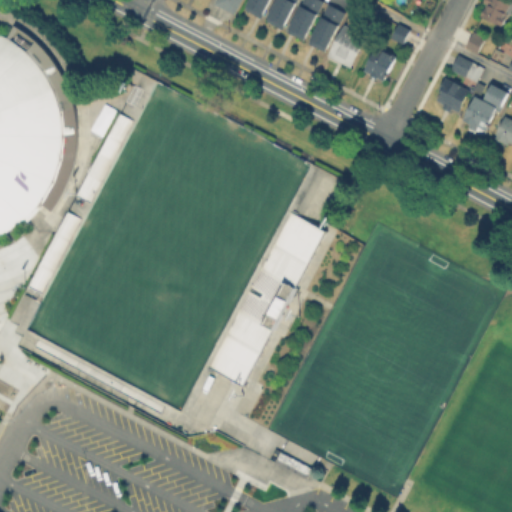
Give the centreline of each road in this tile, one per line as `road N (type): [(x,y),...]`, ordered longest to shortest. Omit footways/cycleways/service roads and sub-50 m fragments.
road 1 (secondary): [(511,208),(114,0)]
road 2 (residential): [(384,141),(458,0)]
